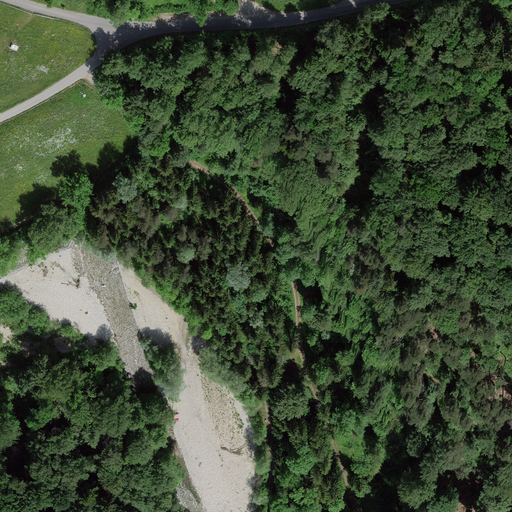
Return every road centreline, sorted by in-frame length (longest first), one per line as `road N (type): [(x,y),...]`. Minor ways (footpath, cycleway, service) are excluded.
road 1 (track): [(84,70),(174,150),(239,194),(270,235),(293,280),(298,342),(358,511)]
road 2 (unclassified): [(387,0),(294,19),(121,31)]
road 3 (unclassified): [(121,31),(79,74),(0,118)]
